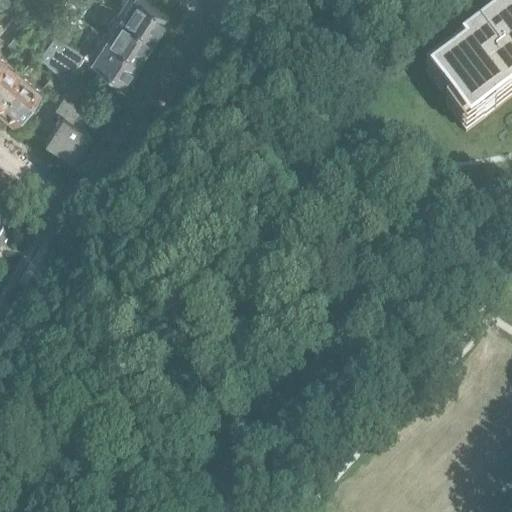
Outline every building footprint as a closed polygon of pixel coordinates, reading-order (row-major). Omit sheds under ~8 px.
[(169,14),(148,0),(123,0),(117,11),(155,36),(169,14)] [(486,26),(425,73),(432,82),(448,103),(445,107),(466,134),(475,126),(495,111),(511,98),(511,0),(509,2),(511,8),(507,11),(486,26)] [(155,36),(117,11),(102,33),(140,58),(155,36)] [(66,79),(84,52),(54,33),(40,53),(66,79)] [(140,58),(102,33),(88,55),(125,80),(140,58)] [(14,34),(6,44),(13,50),(21,40),(14,34)] [(24,72),(37,56),(35,54),(21,70),(24,72)] [(21,70),(6,57),(0,63),(0,99),(24,72),(21,70)] [(41,87),(24,72),(0,99),(0,108),(14,120),(41,87)] [(61,114),(44,140),(73,158),(90,132),(82,126),(93,110),(65,91),(53,108),(61,114)] [(0,257),(17,229),(0,218),(0,257)]
